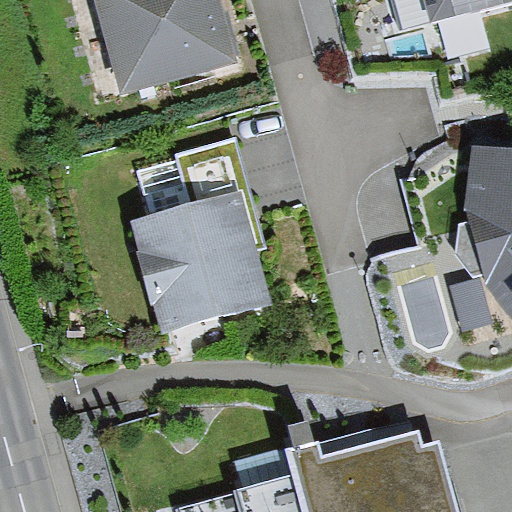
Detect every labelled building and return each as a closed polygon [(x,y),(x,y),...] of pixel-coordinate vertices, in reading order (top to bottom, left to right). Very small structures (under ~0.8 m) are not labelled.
[(230,0),(91,0),(90,0),(121,103),(250,64),(230,0)] [(511,0),(421,0),(431,36),(511,13),(511,0)] [(511,161),(480,158),(469,257),(511,309),(511,161)] [(242,182),(140,212),(178,338),(280,308),(242,182)] [(448,511),(434,449),(159,511),(448,511)]
